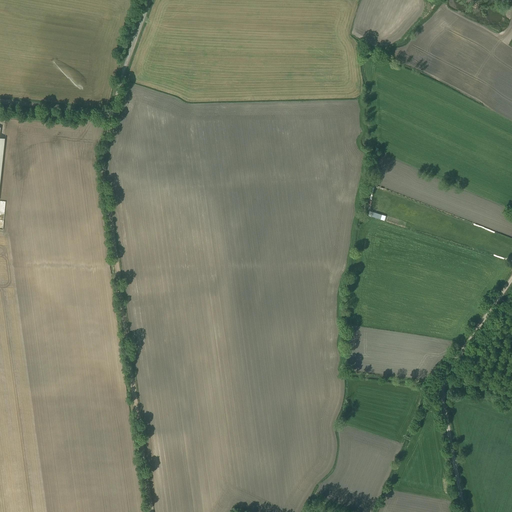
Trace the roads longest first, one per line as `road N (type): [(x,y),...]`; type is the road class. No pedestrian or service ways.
road 1 (track): [(111,111),(103,167),(151,511)]
road 2 (unclassified): [(511,278),(443,382),(463,511)]
road 3 (unclassified): [(148,0),(111,111),(0,101)]
